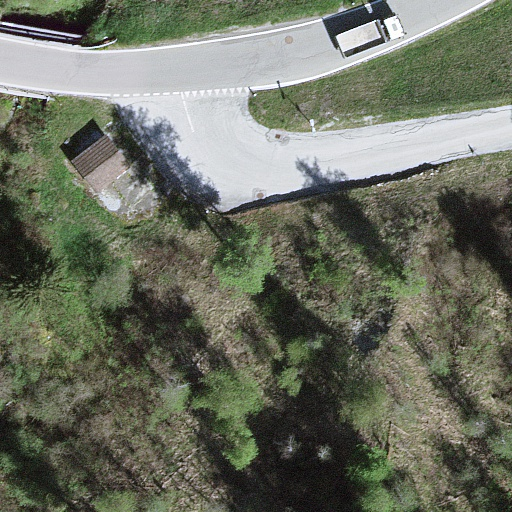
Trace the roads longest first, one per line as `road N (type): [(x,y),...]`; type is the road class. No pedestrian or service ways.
road 1 (residential): [(511,123),(254,167),(214,152),(189,124),(183,72)]
road 2 (tertiary): [(430,0),(345,42),(183,72)]
road 3 (tertiary): [(183,72),(76,72),(0,60)]
